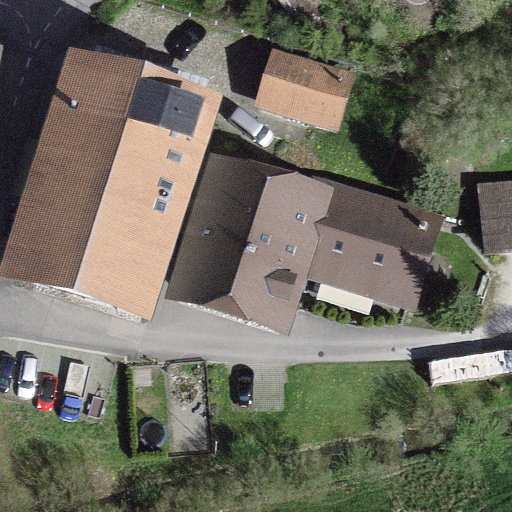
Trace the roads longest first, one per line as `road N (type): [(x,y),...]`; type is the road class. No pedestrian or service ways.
road 1 (track): [(511,341),(446,351),(174,352),(0,325)]
road 2 (residential): [(45,0),(0,150)]
